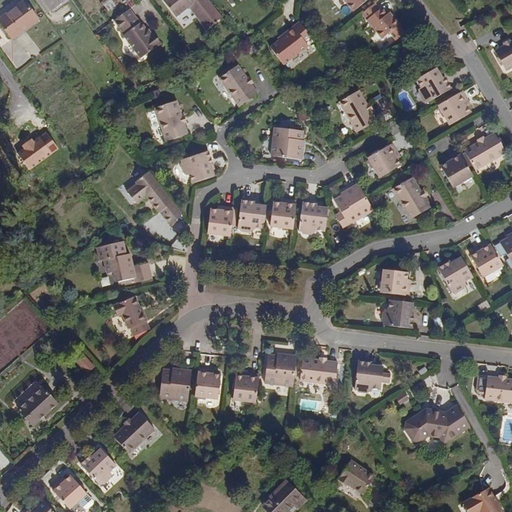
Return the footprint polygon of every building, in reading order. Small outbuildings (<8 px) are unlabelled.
[(69,0),(40,0),(51,14),(70,1),(69,0)] [(108,11),(119,3),(116,0),(103,0),(101,2),(108,11)] [(207,0),(163,0),(162,1),(177,20),(190,11),(207,32),(223,20),(207,0)] [(340,0),(352,14),(369,0),(340,0)] [(0,16),(0,30),(8,42),(37,22),(23,1),(0,16)] [(133,7),(116,20),(145,61),(165,45),(158,36),(156,38),(133,7)] [(372,7),(360,17),(380,41),(398,25),(387,12),(384,16),(379,10),(376,12),(372,7)] [(270,46),(286,65),(309,47),(305,41),(311,36),(300,22),(270,46)] [(492,53),(504,74),(511,69),(511,39),(509,41),(508,39),(501,44),(503,47),(492,53)] [(235,65),(215,80),(237,109),(257,95),(235,65)] [(420,102),(425,104),(451,90),(437,69),(413,83),(417,88),(414,94),(420,102)] [(336,104),(354,135),(376,122),(358,91),(336,104)] [(436,106),(448,127),(471,114),(458,93),(436,106)] [(153,111),(163,143),(186,136),(176,104),(153,111)] [(301,134),(271,130),(267,158),(300,162),(303,142),(300,141),(301,134)] [(464,150),(476,171),(506,153),(494,133),(464,150)] [(391,144),(365,159),(377,181),(400,167),(396,161),(400,159),(391,144)] [(438,164),(453,188),(473,176),(458,152),(438,164)] [(185,176),(189,185),(213,178),(207,153),(180,161),(178,166),(181,174),(185,176)] [(149,171),(134,181),(136,183),(126,191),(136,203),(146,196),(158,213),(159,211),(171,227),(181,214),(149,171)] [(410,179),(391,191),(409,222),(430,209),(424,201),(427,199),(422,192),(419,194),(410,179)] [(334,216),(341,229),(372,212),(357,185),(339,195),(341,197),(333,202),(339,214),(334,216)] [(238,201),(236,233),(253,234),(253,230),(263,230),(264,206),(252,205),(252,202),(238,201)] [(279,204),(270,203),(267,229),(292,232),(296,203),(280,201),(279,204)] [(300,203),(297,235),(312,236),(317,231),(324,232),(326,208),(312,207),(312,204),(300,203)] [(207,210),(204,235),(228,238),(231,210),(215,208),(214,211),(207,210)] [(511,232),(497,242),(511,267),(511,232)] [(122,243),(94,249),(97,264),(101,263),(104,276),(111,274),(113,284),(131,280),(133,285),(152,281),(148,265),(133,268),(130,255),(125,256),(122,243)] [(490,246),(469,257),(482,281),(502,269),(490,246)] [(459,259),(436,270),(450,295),(455,297),(464,292),(464,289),(473,284),(459,259)] [(381,272),(378,294),(405,297),(408,275),(381,272)] [(109,276),(100,277),(102,286),(110,285),(109,276)] [(124,314),(135,336),(153,327),(136,295),(113,307),(119,317),(124,314)] [(412,304),(387,302),(386,310),(380,315),(380,325),(382,328),(413,331),(414,316),(411,316),(412,304)] [(81,353),(73,361),(86,374),(94,366),(81,353)] [(275,357),(266,356),(262,388),(291,391),(295,357),(275,354),(275,357)] [(300,360),(297,383),(334,388),(337,364),(325,363),(325,360),(316,359),(316,362),(300,360)] [(355,362),(351,393),(368,395),(369,391),(380,393),(381,387),(382,373),(383,367),(371,366),(371,364),(355,362)] [(160,372),(157,400),(186,404),(190,372),(170,370),(170,373),(160,372)] [(197,370),(193,399),(216,402),(220,376),(211,375),(211,372),(197,370)] [(381,387),(389,388),(390,374),(382,373),(381,387)] [(230,405),(255,406),(256,378),(231,377),(230,405)] [(486,377),(483,401),(511,404),(511,380),(505,379),(505,378),(497,377),(497,379),(486,377)] [(43,388),(20,409),(34,425),(57,404),(43,388)] [(404,427),(404,433),(413,446),(419,447),(428,440),(438,442),(443,449),(471,432),(457,408),(445,416),(425,411),(404,427)] [(111,437),(129,456),(153,432),(135,413),(111,437)] [(108,475),(115,469),(98,450),(79,467),(100,490),(111,479),(108,475)] [(337,477),(362,494),(376,475),(351,458),(337,477)] [(63,476),(51,487),(71,509),(80,500),(87,508),(95,501),(71,474),(65,479),(63,476)] [(285,482),(259,508),(262,511),(289,511),(293,509),(295,511),(297,511),(306,504),(285,482)] [(460,505),(464,511),(500,511),(488,489),(460,505)] [(28,511),(48,511),(40,502),(28,511)]
